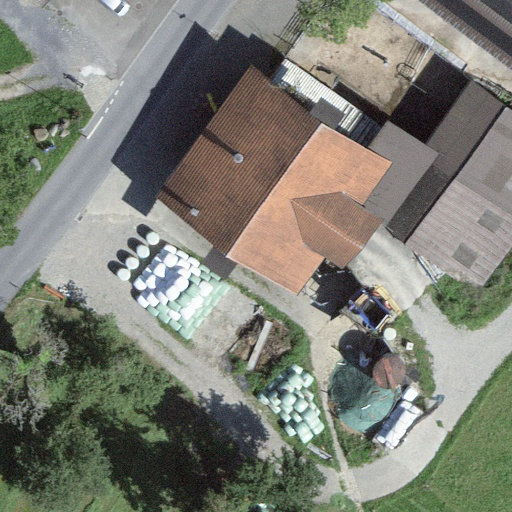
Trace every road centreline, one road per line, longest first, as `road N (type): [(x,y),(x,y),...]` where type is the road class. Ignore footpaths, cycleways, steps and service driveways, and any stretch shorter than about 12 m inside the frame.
road 1 (track): [(418,314),(433,366),(416,431),(391,468),(355,491),(305,494),(247,441),(175,278),(170,223)]
road 2 (track): [(400,264),(353,315),(325,316),(280,297),(88,167)]
road 3 (unclassified): [(209,0),(0,288)]
road 4 (track): [(135,102),(86,69),(0,93)]
